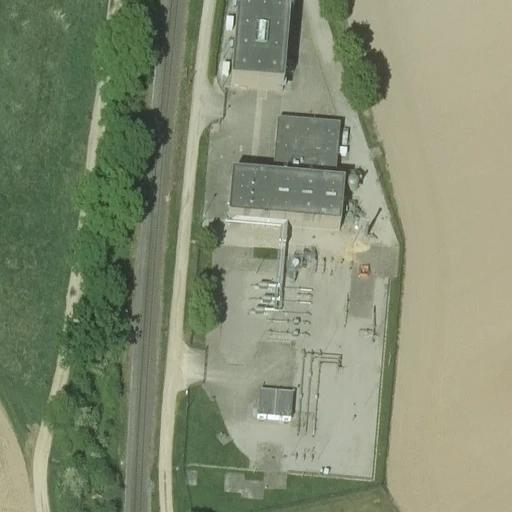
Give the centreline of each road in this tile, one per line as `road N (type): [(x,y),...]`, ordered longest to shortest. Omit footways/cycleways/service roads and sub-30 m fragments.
road 1 (track): [(175,362),(239,370),(242,425),(276,441),(317,444),(336,433),(357,401),(359,352),(336,318),(350,244),(369,227),(370,192),(349,125),(335,112),(201,109)]
road 2 (track): [(116,0),(63,373),(39,449),(42,511)]
road 3 (track): [(213,0),(162,478),(167,511)]
